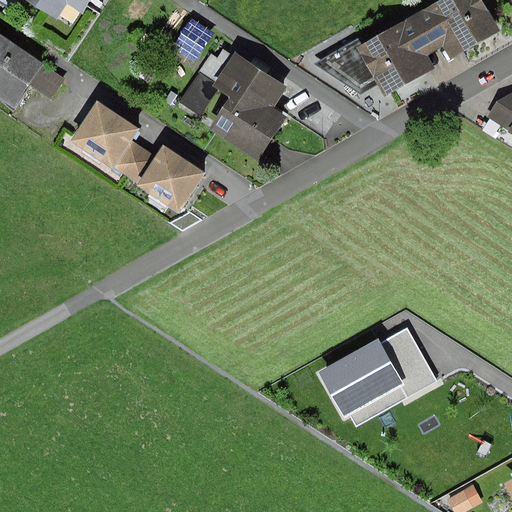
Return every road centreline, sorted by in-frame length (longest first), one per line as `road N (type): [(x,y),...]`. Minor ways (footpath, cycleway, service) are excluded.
road 1 (residential): [(511,60),(111,290)]
road 2 (track): [(111,290),(0,353)]
